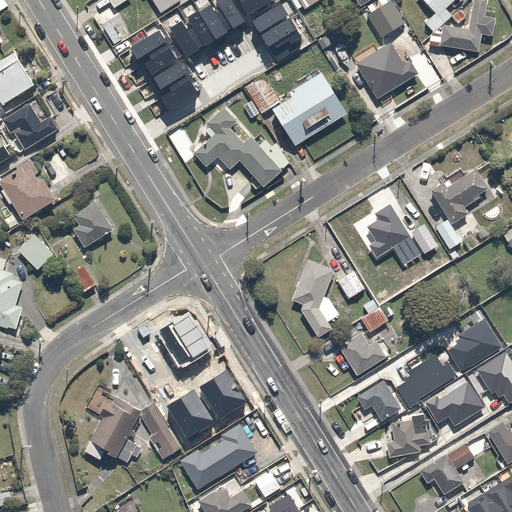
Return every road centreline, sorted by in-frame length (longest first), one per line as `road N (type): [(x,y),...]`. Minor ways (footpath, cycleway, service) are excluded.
road 1 (residential): [(203,262),(511,76)]
road 2 (residential): [(57,511),(38,432),(45,369),(78,336),(203,262)]
road 3 (secondary): [(40,0),(203,262)]
road 4 (secondary): [(203,262),(350,511)]
